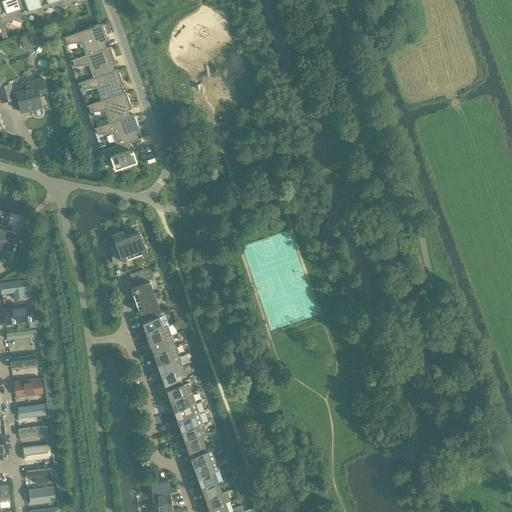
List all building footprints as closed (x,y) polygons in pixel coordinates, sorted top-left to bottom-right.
[(0,0),(0,15),(5,31),(6,31),(3,23),(12,19),(25,24),(16,0),(4,0),(3,1),(2,0),(0,0)] [(16,0),(25,24),(23,16),(32,12),(45,17),(38,0),(16,0)] [(38,0),(45,17),(42,9),(52,5),(65,10),(61,0),(38,0)] [(61,0),(65,10),(70,0),(61,0)] [(70,60),(70,61),(85,55),(106,48),(110,47),(110,46),(106,48),(104,42),(102,36),(106,35),(102,23),(62,38),(64,37),(67,44),(81,42),(85,55),(70,60)] [(77,83),(78,83),(93,78),(114,71),(118,69),(114,70),(112,65),(110,59),(114,58),(110,47),(106,48),(85,55),(70,61),(72,60),(75,67),(89,65),(93,78),(77,83)] [(85,106),(101,101),(122,93),(126,92),(122,93),(118,82),(122,80),(118,69),(114,71),(93,78),(78,83),(78,84),(80,83),(83,90),(96,88),(101,100),(85,106)] [(10,84),(0,86),(0,97),(1,102),(13,99),(14,103),(18,102),(19,107),(21,112),(32,109),(33,114),(35,115),(37,116),(39,116),(41,115),(42,113),(42,111),(41,107),(38,93),(39,92),(41,93),(43,92),(45,91),(46,91),(43,78),(26,83),(27,89),(25,89),(25,88),(22,86),(19,87),(17,90),(18,91),(12,93),(10,84)] [(93,128),(93,129),(109,123),(130,116),(134,115),(134,114),(130,116),(126,105),(130,103),(126,92),(122,93),(101,101),(85,106),(86,106),(88,105),(90,112),(104,110),(109,123),(93,128)] [(101,151),(117,146),(126,143),(142,137),(138,138),(134,127),(138,126),(134,115),(130,116),(109,123),(93,129),(96,128),(98,135),(112,133),(117,146),(101,151)] [(117,146),(101,151),(101,152),(104,151),(106,158),(110,156),(115,170),(121,167),(122,170),(130,168),(129,165),(137,162),(133,151),(129,152),(128,150),(129,149),(128,149),(126,143),(142,138),(142,137),(126,143),(117,146)] [(20,234),(5,230),(0,247),(11,250),(14,239),(18,240),(20,234)] [(140,232),(127,236),(134,256),(147,251),(140,232)] [(134,256),(127,236),(114,241),(115,243),(110,245),(113,263),(134,256)] [(130,274),(132,280),(145,276),(143,269),(130,274)] [(130,288),(135,301),(154,294),(150,281),(148,282),(145,276),(132,280),(134,286),(130,288)] [(30,280),(1,283),(3,293),(14,292),(15,300),(25,299),(24,291),(31,291),(30,280)] [(154,294),(135,301),(139,313),(143,312),(145,318),(158,314),(159,313),(157,307),(159,306),(154,294)] [(31,308),(7,310),(7,324),(32,321),(31,308)] [(159,317),(158,314),(145,318),(146,321),(143,322),(146,331),(146,333),(163,327),(159,317)] [(147,335),(150,343),(171,336),(168,325),(163,327),(146,333),(147,335)] [(36,330),(8,333),(8,341),(37,337),(36,330)] [(150,343),(154,353),(175,346),(171,336),(150,343)] [(154,355),(157,364),(179,356),(175,346),(154,353),(154,355)] [(40,355),(18,358),(18,365),(40,362),(40,355)] [(157,364),(161,374),(182,366),(179,356),(157,364)] [(182,366),(161,374),(165,384),(168,383),(169,386),(182,381),(181,378),(186,377),(182,366)] [(42,380),(16,382),(17,397),(43,394),(42,380)] [(182,381),(169,386),(170,389),(167,390),(170,400),(187,395),(191,393),(188,382),(183,384),(182,381)] [(187,395),(170,400),(174,411),(190,405),(195,403),(191,393),(187,395)] [(174,411),(178,421),(199,413),(195,403),(190,405),(174,411)] [(28,417),(22,418),(23,426),(47,423),(46,408),(27,410),(28,417)] [(178,421),(181,431),(202,423),(199,413),(178,421)] [(181,431),(185,441),(201,435),(206,434),(202,423),(181,431)] [(48,426),(20,430),(21,443),(50,439),(48,426)] [(201,435),(185,441),(189,452),(195,449),(196,452),(206,449),(205,446),(201,435)] [(50,446),(25,449),(24,449),(25,462),(51,459),(50,446)] [(197,455),(191,457),(194,466),(194,468),(215,460),(212,450),(211,447),(206,449),(196,452),(197,455)] [(194,468),(198,478),(219,470),(215,460),(194,468)] [(53,467),(26,470),(28,485),(54,482),(53,467)] [(198,478),(202,488),(218,482),(223,481),(219,470),(198,478)] [(150,477),(152,493),(169,490),(168,479),(155,481),(155,477),(150,477)] [(202,488),(205,498),(222,492),(218,482),(202,488)] [(8,484),(0,484),(0,501),(10,500),(8,484)] [(55,487),(29,490),(30,502),(56,498),(55,487)] [(148,493),(149,504),(171,501),(170,493),(169,490),(152,493),(148,493)] [(205,498),(209,508),(225,503),(230,501),(226,491),(222,492),(205,498)] [(150,511),(171,511),(172,511),(172,510),(171,501),(149,504),(150,511)] [(228,511),(225,503),(209,508),(210,511),(228,511)]
